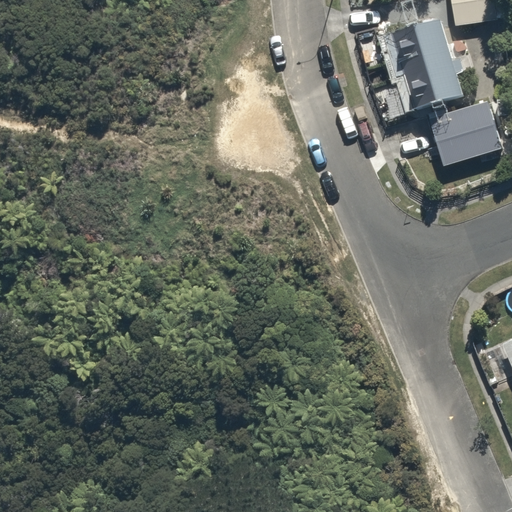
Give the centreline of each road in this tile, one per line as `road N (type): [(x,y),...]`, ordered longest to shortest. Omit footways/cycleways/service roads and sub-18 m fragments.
road 1 (residential): [(299,0),(330,134),(396,273)]
road 2 (residential): [(396,273),(491,511)]
road 3 (residential): [(396,273),(511,229)]
